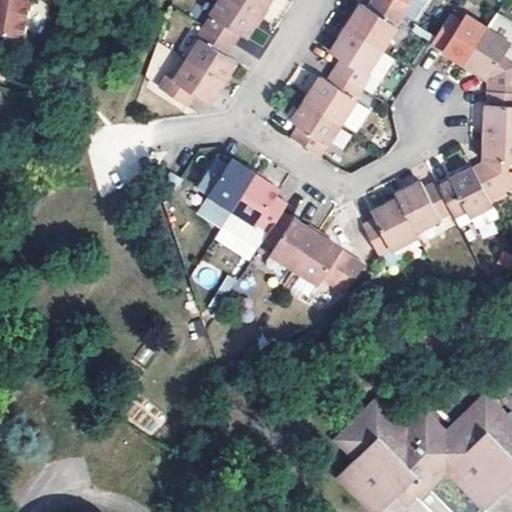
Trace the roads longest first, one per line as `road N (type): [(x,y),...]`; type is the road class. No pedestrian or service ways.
road 1 (residential): [(239,122),(333,185),(348,184),(412,152),(433,105)]
road 2 (residential): [(316,0),(239,122)]
